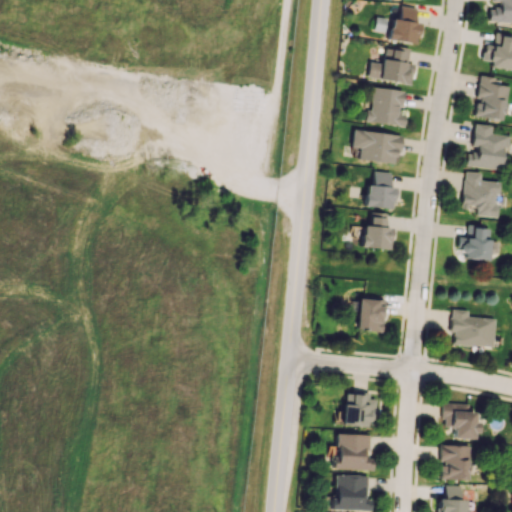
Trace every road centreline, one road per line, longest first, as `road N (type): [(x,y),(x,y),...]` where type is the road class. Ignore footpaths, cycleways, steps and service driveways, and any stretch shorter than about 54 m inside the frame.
road 1 (residential): [(457,0),(416,323),(403,511)]
road 2 (tertiary): [(320,0),(288,363)]
road 3 (residential): [(511,386),(288,363)]
road 4 (tertiary): [(288,363),(273,511)]
